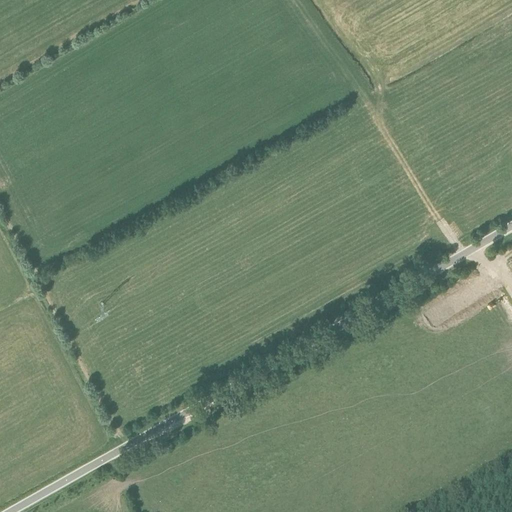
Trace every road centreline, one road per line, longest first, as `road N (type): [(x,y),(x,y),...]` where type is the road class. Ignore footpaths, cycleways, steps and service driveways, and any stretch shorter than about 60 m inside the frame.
road 1 (unclassified): [(17,511),(511,223)]
road 2 (track): [(347,81),(370,99),(463,253)]
